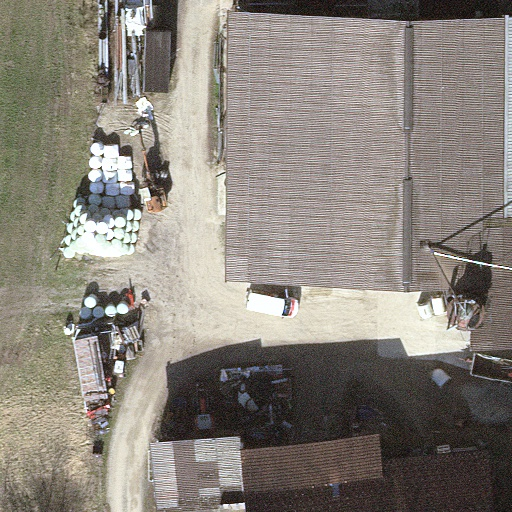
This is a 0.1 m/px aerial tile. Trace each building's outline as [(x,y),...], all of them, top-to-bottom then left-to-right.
[(371,0),(372,18),(234,17),(232,280),(487,284),(510,284),(511,25),(424,24),(423,0),(371,0)] [(511,24),(511,25),(510,284),(487,284),(487,343),(511,343),(511,24)] [(463,331),(469,331),(475,330),(480,327),(483,323),(485,317),(486,312),(484,307),(481,302),(476,299),(471,297),(466,298),(460,299),(456,303),(453,307),(452,313),(452,319),(454,324),(458,328),(463,331)] [(161,511),(250,511),(248,485),(245,452),(244,437),(156,445),(161,511)] [(382,439),(245,452),(248,485),(250,511),(499,511),(494,454),(384,465),(382,439)]
